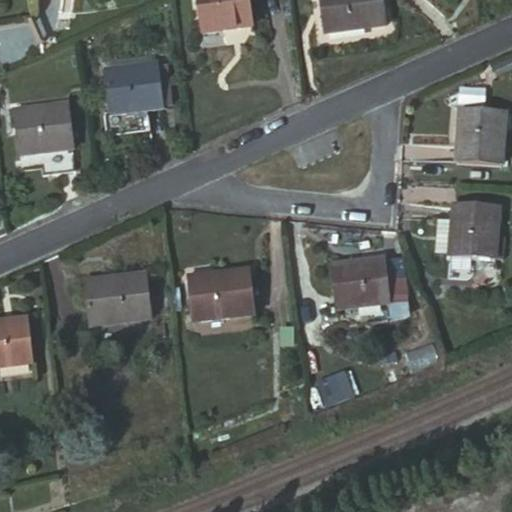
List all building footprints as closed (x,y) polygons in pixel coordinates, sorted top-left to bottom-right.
[(236,0),(182,0),(188,30),(241,21),(236,0)] [(371,0),(309,0),(317,32),(375,21),(371,0)] [(153,50),(100,58),(107,101),(160,93),(153,50)] [(64,83),(5,94),(14,136),(72,124),(64,83)] [(511,95),(473,93),(468,149),(511,151),(511,95)] [(146,111),(107,113),(107,132),(147,130),(146,111)] [(459,190),(458,207),(456,243),(499,245),(503,193),(459,190)] [(456,243),(458,207),(443,206),(439,241),(456,243)] [(401,246),(347,239),(343,284),(397,290),(401,246)] [(253,251),(187,261),(195,309),(260,298),(253,251)] [(154,262),(91,272),(98,318),(162,309),(154,262)] [(36,305),(0,311),(0,360),(44,352),(36,305)]
